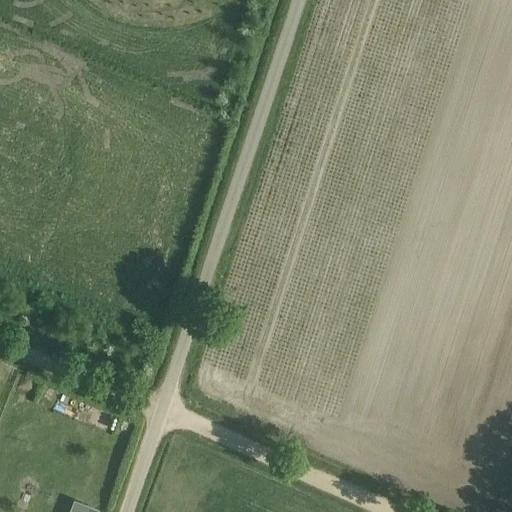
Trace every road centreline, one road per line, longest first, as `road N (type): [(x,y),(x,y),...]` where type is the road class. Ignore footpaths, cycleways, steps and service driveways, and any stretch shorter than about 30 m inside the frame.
road 1 (unclassified): [(124,511),(296,0)]
road 2 (track): [(0,341),(400,511)]
